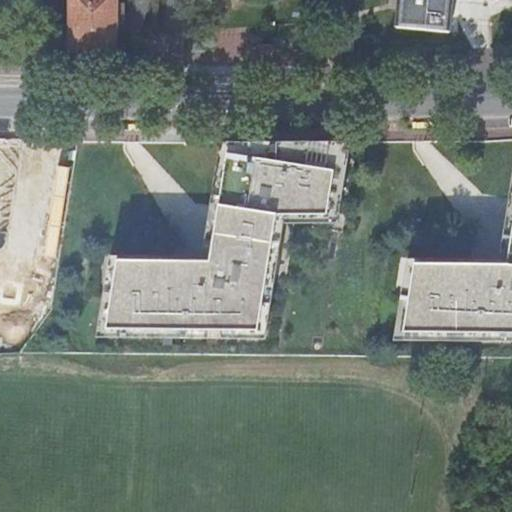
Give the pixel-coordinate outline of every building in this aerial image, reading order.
[(73,0),(73,51),(94,51),(115,51),(115,15),(116,2),(115,0),(73,0)] [(423,29),(449,32),(451,0),(399,0),(397,27),(423,29)] [(335,19),(332,51),(352,50),(355,20),(335,19)] [(339,223),(352,141),(221,141),(203,257),(149,257),(111,256),(98,338),(144,338),(266,339),(284,224),(339,223)] [(511,236),(511,183),(500,260),(407,259),(394,341),(511,341),(511,333),(404,332),(415,264),(508,265),(511,236)] [(511,236),(508,265),(415,264),(404,332),(511,333),(511,236)]
